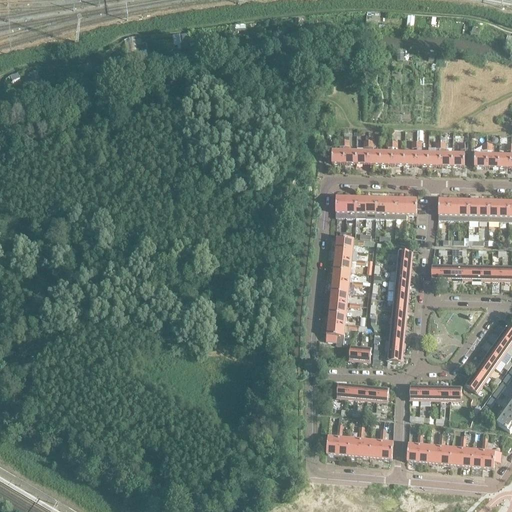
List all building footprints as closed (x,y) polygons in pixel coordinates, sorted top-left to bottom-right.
[(366,17),(365,27),(378,29),(379,17),(380,18),(380,14),(367,13),(366,17)] [(475,23),(471,35),(479,38),(483,26),(483,25),(475,23)] [(244,26),(229,28),(230,39),(245,38),(245,36),(246,35),(245,31),(244,26)] [(187,34),(179,35),(181,51),(189,50),(187,34)] [(127,39),(124,41),(126,53),(136,51),(137,53),(143,52),(144,60),(148,59),(147,56),(149,55),(146,44),(141,45),(140,37),(134,38),(127,39)] [(83,65),(77,67),(80,76),(86,75),(93,73),(94,72),(94,71),(97,70),(96,62),(89,64),(83,65)] [(37,72),(29,74),(31,84),(29,84),(30,89),(32,89),(32,87),(37,86),(41,85),(37,72)] [(17,74),(9,77),(12,83),(20,80),(17,74)] [(345,166),(357,166),(357,154),(350,153),(350,148),(345,148),(345,153),(345,166)] [(332,165),(345,166),(345,153),(340,153),(333,153),(332,165)] [(357,166),(369,166),(369,154),(364,154),(357,154),(357,166)] [(369,166),(381,167),(381,154),(369,154),(369,166)] [(381,167),(393,167),(393,155),(388,154),(381,154),(381,167)] [(393,167),(404,167),(405,155),(393,155),(393,167)] [(404,167),(416,168),(417,155),(405,155),(404,167)] [(416,168),(428,168),(429,156),(417,155),(416,168)] [(428,168),(440,168),(441,156),(436,156),(429,156),(428,168)] [(440,168),(452,169),(453,156),(441,156),(440,168)] [(453,156),(452,169),(465,169),(465,156),(460,156),(453,156)] [(475,169),(488,170),(488,157),(476,157),(475,169)] [(488,170),(500,170),(500,157),(492,157),(488,157),(488,170)] [(500,170),(511,170),(511,157),(500,157),(500,170)] [(336,220),(347,221),(347,199),(337,199),(336,220)] [(347,221),(357,221),(357,200),(347,199),(347,221)] [(357,221),(367,221),(367,200),(357,200),(357,221)] [(367,221),(377,221),(377,200),(367,200),(367,221)] [(387,222),(387,217),(387,201),(377,200),(377,221),(387,222)] [(396,222),(396,217),(397,217),(397,201),(387,201),(387,217),(387,222),(396,222)] [(397,217),(396,217),(396,222),(407,222),(407,217),(407,201),(397,201),(397,217)] [(417,201),(407,201),(407,217),(417,217),(417,210),(418,201),(417,201)] [(439,223),(449,223),(450,202),(439,202),(439,223)] [(449,223),(459,224),(460,203),(450,202),(449,223)] [(459,224),(469,224),(470,203),(460,203),(459,224)] [(469,224),(479,224),(480,203),(470,203),(469,224)] [(479,224),(489,224),(490,203),(480,203),(479,224)] [(489,224),(499,225),(500,204),(490,203),(489,224)] [(499,225),(509,225),(510,204),(500,204),(499,225)] [(337,240),(336,251),(354,253),(354,248),(358,248),(359,247),(374,249),(375,244),(364,243),(359,242),(354,242),(337,240)] [(336,251),(335,261),(352,263),(354,253),(336,251)] [(398,264),(412,265),(413,255),(399,254),(398,264)] [(335,264),(334,272),(351,273),(352,263),(335,261),(335,264)] [(397,274),(411,275),(412,265),(398,264),(397,274)] [(453,283),(463,283),(463,269),(463,265),(453,265),(453,268),(453,283)] [(432,283),(443,283),(443,268),(433,268),(432,283)] [(443,283),(453,283),(453,268),(443,268),(443,283)] [(463,283),(473,283),(473,269),(463,269),(463,283)] [(473,283),(483,284),(483,269),(473,269),(473,283)] [(483,284),(493,284),(493,269),(483,269),(483,284)] [(493,284),(503,284),(503,270),(493,269),(493,284)] [(503,284),(511,284),(511,269),(503,270),(503,284)] [(334,272),(333,282),(350,284),(351,273),(334,272)] [(396,284),(410,285),(411,275),(397,274),(396,284)] [(332,286),(332,292),(349,294),(350,284),(333,282),(332,286)] [(388,293),(395,294),(396,284),(390,283),(389,283),(388,293)] [(395,294),(409,295),(410,285),(396,284),(395,294)] [(332,292),(331,302),(348,304),(349,294),(332,292)] [(394,303),(408,305),(409,295),(395,294),(394,303)] [(372,301),(371,311),(376,312),(377,305),(380,305),(381,302),(372,301)] [(331,302),(330,313),(347,314),(348,304),(331,302)] [(394,307),(393,313),(407,315),(408,305),(394,303),(388,303),(388,306),(394,307)] [(330,313),(329,323),(346,325),(347,314),(330,313)] [(386,322),(392,323),(406,325),(407,315),(393,313),(393,319),(386,319),(386,322)] [(336,348),(343,349),(346,325),(329,323),(326,344),(337,345),(336,348)] [(392,323),(391,333),(405,334),(406,325),(392,323)] [(511,332),(507,329),(501,338),(511,345),(511,332)] [(391,333),(390,343),(404,344),(405,334),(391,333)] [(511,345),(501,338),(495,346),(507,354),(511,346),(511,345)] [(390,343),(389,353),(403,354),(404,351),(404,344),(390,343)] [(495,346),(489,354),(501,362),(507,354),(495,346)] [(350,363),(360,364),(362,350),(351,349),(350,363)] [(360,364),(370,365),(372,351),(362,350),(360,364)] [(373,361),(372,368),(380,368),(381,362),(378,361),(379,352),(374,352),(373,361)] [(403,354),(389,353),(388,363),(394,364),(402,364),(403,354)] [(489,354),(484,362),(495,371),(501,362),(489,354)] [(484,362),(478,371),(490,379),(495,371),(484,362)] [(478,371),(472,379),(484,387),(490,379),(478,371)] [(503,383),(507,386),(511,379),(508,376),(503,383)] [(484,387),(472,379),(466,387),(478,396),(484,387)] [(502,385),(497,391),(502,394),(506,387),(502,385)] [(338,401),(348,402),(349,387),(339,386),(338,401)] [(348,402),(358,403),(359,388),(349,387),(348,402)] [(358,403),(368,404),(369,389),(359,388),(358,403)] [(411,403),(421,403),(421,389),(411,388),(411,403)] [(368,404),(378,405),(379,390),(369,389),(368,404)] [(421,403),(431,403),(431,389),(421,389),(421,403)] [(431,403),(441,404),(441,389),(431,389),(431,403)] [(441,404),(451,404),(451,389),(441,389),(441,404)] [(451,389),(451,404),(461,404),(462,390),(451,389)] [(379,390),(378,405),(388,406),(389,391),(379,390)] [(502,394),(497,391),(493,398),(497,401),(502,394)] [(511,402),(503,414),(511,419),(511,402)] [(481,414),(485,417),(490,411),(486,408),(481,414)] [(511,419),(503,414),(496,425),(495,425),(510,435),(511,432),(511,419)] [(327,457),(338,458),(340,440),(329,439),(327,457)] [(338,458),(349,459),(351,441),(340,440),(338,458)] [(349,459),(360,460),(361,442),(351,441),(349,459)] [(360,460),(371,461),(372,443),(361,442),(360,460)] [(371,461),(381,462),(383,444),(372,443),(371,461)] [(381,462),(392,463),(394,445),(383,444),(381,462)] [(408,464),(418,465),(420,447),(409,446),(408,464)] [(418,465),(428,466),(430,448),(420,447),(418,465)] [(428,466),(438,467),(440,449),(430,448),(428,466)] [(438,467),(449,468),(450,450),(440,449),(438,467)] [(479,470),(494,472),(494,464),(501,465),(501,455),(499,455),(500,450),(495,449),(495,454),(481,453),(479,470)] [(449,468),(459,469),(460,451),(450,450),(449,468)] [(459,469),(469,469),(470,452),(460,451),(459,469)] [(469,469),(479,470),(481,453),(470,452),(469,469)]
